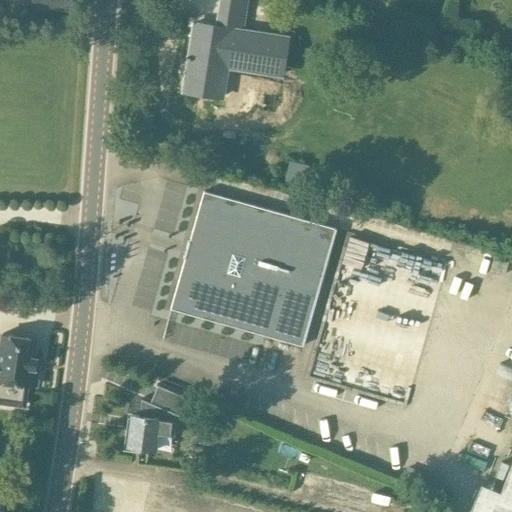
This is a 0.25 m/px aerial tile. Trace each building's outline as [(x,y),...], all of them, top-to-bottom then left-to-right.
[(219,0),(218,13),(246,18),(248,0),(219,0)] [(381,0),(360,0),(384,9),(386,2),(381,0)] [(195,22),(184,91),(222,97),(226,66),(276,74),(282,35),(244,29),(216,25),(195,22)] [(309,164),(289,160),(284,186),(303,190),(309,164)] [(171,308),(302,345),(335,228),(204,191),(171,308)] [(355,233),(315,375),(411,402),(451,260),(355,233)] [(0,391),(2,391),(0,402),(24,405),(27,383),(36,385),(38,371),(32,370),(37,339),(2,334),(0,350),(0,391)] [(124,449),(124,450),(140,452),(141,447),(156,449),(158,433),(173,436),(176,414),(184,417),(184,416),(183,415),(190,399),(198,402),(198,401),(157,384),(157,385),(158,386),(151,402),(142,398),(141,399),(142,400),(140,416),(133,415),(133,418),(129,417),(124,449)] [(511,511),(511,461),(500,491),(480,483),(468,511),(511,511)]
